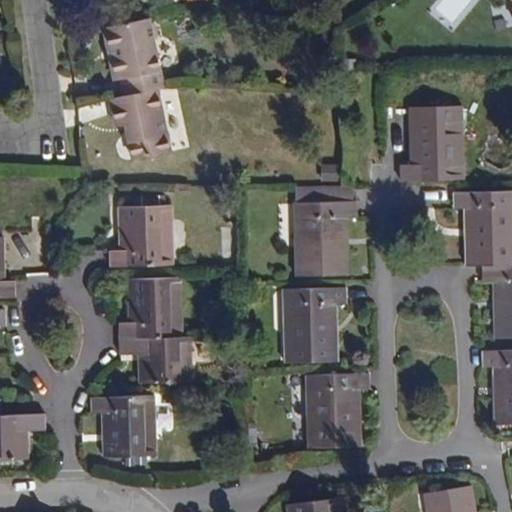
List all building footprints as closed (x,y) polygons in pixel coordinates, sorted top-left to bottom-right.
[(164,88),(154,40),(159,36),(157,27),(151,24),(149,18),(102,28),(113,81),(119,80),(123,97),(156,90),(164,88)] [(170,152),(156,90),(123,97),(111,99),(117,128),(126,126),(133,160),(170,152)] [(458,136),(458,106),(412,106),(412,134),(421,134),(421,141),(412,141),(412,166),(401,165),(400,180),(454,181),(454,136),(458,136)] [(462,181),(463,136),(458,136),(454,136),(454,181),(462,181)] [(511,234),(508,234),(507,191),(452,192),(453,208),(466,208),(467,229),(475,229),(475,236),(466,236),(467,265),(481,265),(482,281),(494,281),(494,302),(503,302),(503,310),(494,310),(495,338),(511,337),(511,234)] [(346,240),(346,216),(358,217),(358,201),(304,203),(305,247),(301,247),(302,277),(347,275),(347,248),(338,248),(337,240),(346,240)] [(305,247),(304,203),(296,202),(297,247),(301,247),(305,247)] [(171,265),(170,221),(166,221),(165,205),(120,206),(120,223),(130,223),(129,230),(120,230),(121,251),(109,251),(110,267),(171,265)] [(0,264),(0,257),(0,258),(0,240),(0,297),(14,297),(14,281),(1,281),(1,265),(0,264)] [(347,248),(346,240),(337,240),(338,248),(347,248)] [(171,337),(169,293),(174,293),(174,277),(128,278),(129,295),(138,295),(138,302),(129,302),(130,323),(117,323),(118,355),(140,354),(149,354),(149,362),(140,362),(140,384),(191,382),(190,336),(180,337),(171,337)] [(335,326),(334,303),(346,303),(346,287),(284,289),(286,363),(336,361),(335,334),(326,334),(326,326),(335,326)] [(180,337),(179,293),(174,293),(169,293),(171,337),(180,337)] [(0,324),(4,325),(4,310),(0,309),(0,459),(25,459),(24,438),(14,437),(14,430),(24,430),(45,429),(44,413),(6,414),(6,399),(0,399),(0,324)] [(335,334),(335,326),(326,326),(326,334),(335,334)] [(511,350),(480,351),(480,367),(493,367),(494,387),(502,388),(502,395),(494,396),(496,425),(511,424),(511,350)] [(149,362),(149,354),(140,354),(140,362),(149,362)] [(358,411),(357,388),(370,387),(369,372),(315,374),(316,418),(312,418),(313,448),(359,447),(358,420),(349,420),(349,411),(358,411)] [(316,418),(315,374),(307,374),(308,418),(312,418),(316,418)] [(502,395),(502,388),(494,387),(494,396),(502,395)] [(156,438),(154,394),(146,395),(147,439),(151,439),(156,438)] [(147,439),(146,395),(91,397),(92,413),(104,412),(105,429),(115,428),(115,435),(105,436),(106,456),(152,455),(151,439),(147,439)] [(358,420),(358,411),(349,411),(349,420),(358,420)] [(472,511),(468,486),(422,494),(424,506),(427,505),(428,511),(472,511)] [(336,511),(335,497),(287,504),(287,511),(336,511)]
